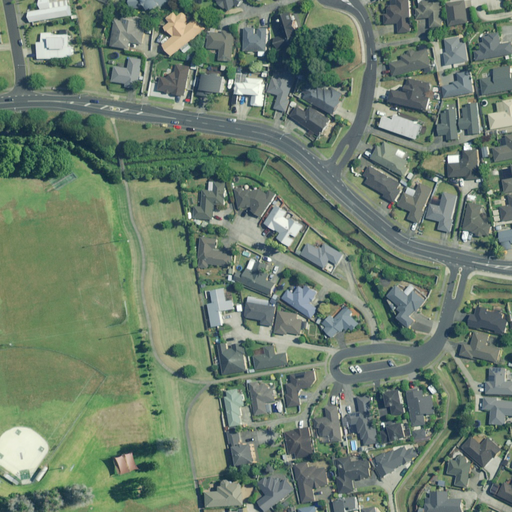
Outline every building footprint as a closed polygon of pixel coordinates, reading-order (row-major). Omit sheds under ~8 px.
[(38,3),(38,7),(42,6),(43,10),(30,12),(31,22),(72,15),(69,0),(58,2),(57,0),(41,0),(41,2),(38,3)] [(131,0),(132,9),(137,9),(157,9),(160,7),(161,8),(171,1),(169,0),(131,0)] [(218,0),(219,1),(218,2),(226,8),(227,7),(231,11),(236,5),(239,7),(244,0),(213,0),(214,0),(213,0),(218,0)] [(385,14),(386,24),(400,23),(400,32),(412,32),(410,0),(397,0),(398,5),(388,5),(388,14),(385,14)] [(444,26),(441,0),(419,0),(421,8),(417,8),(418,19),(431,18),(432,27),(444,26)] [(471,21),(474,20),(470,0),(461,0),(448,3),(452,26),(471,22),(471,21)] [(164,44),(173,56),(183,48),(186,52),(192,47),(188,43),(207,28),(198,16),(190,23),(188,20),(190,19),(184,12),(178,16),(175,12),(168,18),(171,22),(165,27),(168,31),(170,30),(174,36),(164,44)] [(279,48),(302,40),(299,31),(301,30),(297,20),(295,20),(293,13),(280,18),(282,23),(283,22),(288,34),(275,38),(279,48)] [(123,21),(116,20),(112,46),(130,48),(131,42),(144,44),(146,28),(142,28),(144,18),(123,15),(123,21)] [(216,32),(217,28),(211,28),(211,32),(210,32),(209,48),(221,49),(220,60),(233,61),(235,31),(223,30),(223,33),(216,32)] [(260,52),(260,56),(266,56),(266,52),(267,52),(268,28),(259,28),(259,35),(254,34),(254,28),(246,28),(246,34),(245,34),(245,51),(260,52)] [(68,55),(74,55),(74,46),(69,46),(70,34),(68,34),(68,30),(52,30),(52,33),(43,33),(43,43),(39,43),(39,58),(53,59),(53,57),(68,57),(68,55)] [(511,55),(511,42),(502,44),(500,32),(491,34),(491,36),(483,37),(484,42),(481,43),(482,50),(476,51),(478,61),(508,56),(508,59),(511,58),(511,55)] [(446,53),(448,65),(470,61),(466,42),(461,43),(459,37),(446,39),(448,52),(446,53)] [(433,66),(427,44),(420,46),(422,50),(417,52),(414,49),(410,50),(409,54),(402,56),(403,59),(391,63),(395,77),(433,66)] [(143,59),(130,58),(129,68),(116,66),(114,81),(127,83),(127,87),(139,88),(143,59)] [(177,65),(176,71),(168,78),(162,77),(160,90),(167,91),(167,93),(172,94),(172,92),(174,93),(174,94),(186,96),(190,67),(177,65)] [(511,65),(495,69),(496,76),(482,78),(485,95),(511,89),(511,65)] [(288,99),(295,74),(283,70),(282,75),(274,73),(268,92),(279,95),(275,109),(287,112),(290,100),(288,99)] [(469,94),(469,95),(471,95),(471,93),(476,92),(472,71),(458,74),(459,81),(454,82),(455,84),(444,86),(446,98),(469,94)] [(224,93),(226,77),(218,76),(219,73),(211,72),(211,75),(205,74),(204,80),(201,80),(199,95),(210,96),(210,94),(216,94),(216,92),(224,93)] [(264,84),(262,84),(263,82),(264,82),(264,80),(263,80),(263,79),(246,78),(246,73),(236,73),(235,82),(238,82),(238,94),(247,95),(247,94),(253,94),(252,105),(264,106),(264,95),(263,95),(264,84)] [(426,92),(428,93),(432,91),(433,87),(430,83),(410,78),(407,91),(410,92),(410,93),(393,89),(390,101),(428,110),(431,98),(425,97),(426,92)] [(332,91),(328,89),(326,91),(309,82),(301,96),(335,115),(343,102),(340,100),(343,94),(333,88),(332,91)] [(511,125),(511,99),(496,103),(498,112),(490,114),(492,129),(511,125)] [(468,107),(464,108),(465,118),(461,119),(462,130),(470,129),(471,135),(482,134),(478,103),(467,104),(468,107)] [(326,133),(330,126),(328,124),(331,120),(310,106),(307,111),(298,106),(291,116),(321,136),(324,132),(326,133)] [(448,113),(442,113),(444,123),(440,124),(441,135),(448,134),(449,140),(460,139),(457,108),(448,109),(448,113)] [(424,134),(426,129),(423,127),(423,126),(417,124),(418,122),(398,115),(395,121),(385,117),(382,126),(418,139),(421,133),(424,134)] [(508,138),(502,139),(503,146),(495,148),(497,161),(511,158),(511,134),(508,135),(508,138)] [(410,159),(408,154),(386,141),(382,147),(379,146),(373,158),(405,177),(410,168),(406,166),(410,159)] [(480,179),(479,149),(464,150),(464,159),(460,163),(449,163),(450,176),(468,176),(468,179),(480,179)] [(385,196),(396,202),(402,191),(398,189),(402,183),(372,165),(366,176),(370,178),(367,183),(386,194),(385,196)] [(215,205),(226,205),(226,198),(227,199),(228,189),(227,189),(227,182),(215,181),(215,190),(204,189),(203,206),(196,206),(195,218),(214,219),(215,205)] [(410,219),(421,223),(426,212),(424,211),(434,188),(421,183),(418,191),(410,188),(408,193),(406,192),(400,206),(413,212),(410,219)] [(241,208),(253,206),(254,207),(253,210),(263,217),(278,194),(271,190),(269,194),(261,189),(253,190),(253,188),(245,190),(244,187),(237,188),(241,208)] [(440,229),(452,232),(455,220),(453,219),(459,195),(445,192),(442,206),(432,204),(429,218),(442,221),(440,229)] [(511,205),(501,206),(504,221),(511,219),(511,194),(510,195),(511,205)] [(477,235),(485,237),(485,235),(491,236),(493,224),(487,223),(492,220),(486,212),(487,205),(470,202),(465,230),(474,231),(474,233),(478,233),(477,235)] [(298,236),(304,225),(293,218),(291,221),(285,217),(288,212),(278,205),(266,223),(277,230),(277,229),(282,233),(279,238),(292,246),(295,240),(291,237),(294,233),(298,236)] [(511,230),(501,232),(502,242),(511,240),(511,230)] [(230,261),(230,257),(228,257),(229,254),(214,252),(215,248),(218,248),(219,238),(203,237),(200,267),(209,268),(210,264),(228,266),(228,261),(230,261)] [(299,249),(296,252),(301,255),(302,254),(326,268),(331,259),(339,264),(345,254),(328,243),(324,248),(322,246),(320,248),(310,242),(304,252),(299,249)] [(258,262),(252,260),(246,273),(240,271),(236,279),(272,295),(278,283),(269,279),(271,275),(265,272),(269,264),(259,260),(258,262)] [(305,289),(301,286),(295,293),(289,289),(283,297),(312,318),(319,308),(312,303),(317,297),(315,296),(319,292),(308,284),(305,289)] [(413,316),(419,309),(420,310),(428,300),(415,290),(411,295),(398,285),(390,296),(402,306),(400,309),(403,312),(399,317),(412,327),(418,320),(413,316)] [(222,311),(236,308),(234,300),(228,301),(226,289),(214,291),(216,302),(209,303),(213,326),(224,324),(222,311)] [(246,304),(245,310),(247,310),(246,315),(248,317),(260,320),(262,322),(262,324),(275,326),(278,306),(248,301),(248,304),(246,304)] [(332,316),(325,323),(328,327),(325,329),(333,338),(341,330),(342,331),(346,328),(349,331),(351,328),(354,330),(361,324),(352,315),(355,311),(349,306),(336,319),(332,316)] [(498,332),(506,334),(510,319),(505,318),(506,315),(490,311),(490,309),(479,307),(477,315),(473,314),(470,326),(483,329),(483,327),(498,330),(498,332)] [(308,328),(309,321),(304,321),(304,319),(299,318),(300,313),(280,310),(277,333),(289,334),(289,332),(302,334),(303,328),(308,328)] [(475,356),(499,361),(501,353),(497,352),(498,347),(488,345),(490,336),(476,332),(473,345),(465,343),(462,355),(474,358),(475,356)] [(248,355),(247,347),(244,347),(243,343),(234,345),(234,349),(229,350),(228,343),(219,344),(224,374),(248,371),(245,355),(248,355)] [(276,345),(266,347),(267,354),(255,356),(257,369),(290,364),(288,352),(278,354),(276,345)] [(511,372),(507,373),(507,368),(492,367),(492,382),(489,381),(488,393),(511,394),(511,372)] [(301,393),(304,389),(312,388),(318,380),(316,371),(292,374),(292,377),(288,378),(289,383),(288,384),(290,394),(288,394),(290,407),(302,405),(301,393)] [(270,387),(266,384),(260,385),(259,382),(251,383),(256,415),(268,413),(267,403),(276,401),(274,388),(271,389),(270,387)] [(246,406),(244,394),(241,395),(240,389),(228,391),(229,396),(226,397),(231,427),(243,425),(242,416),(243,415),(242,407),(246,406)] [(394,416),(406,413),(405,404),(406,404),(406,401),(403,389),(387,392),(390,407),(392,407),(394,416)] [(426,397),(425,389),(409,392),(415,427),(427,425),(426,415),(437,414),(434,395),(426,397)] [(349,423),(350,423),(351,433),(360,432),(360,433),(361,433),(362,440),(366,439),(367,445),(380,443),(372,394),(359,397),(361,411),(351,413),(351,414),(350,415),(349,416),(349,417),(348,417),(348,418),(348,419),(348,420),(348,421),(349,421),(349,422),(349,423)] [(502,398),(486,397),(485,409),(492,409),(491,424),(507,425),(507,415),(511,415),(511,401),(502,401),(502,398)] [(320,433),(323,436),(324,442),(335,441),(343,440),(340,405),(327,407),(328,417),(315,418),(316,429),(320,428),(320,433)] [(411,437),(407,422),(392,426),(393,428),(383,431),(386,443),(411,437)] [(315,455),(311,427),(296,429),(296,430),(286,432),(289,455),(297,454),(297,457),(315,455)] [(415,430),(417,439),(428,437),(426,428),(415,430)] [(243,444),(242,434),(237,435),(236,430),(230,431),(232,443),(236,443),(240,465),(258,462),(255,444),(249,445),(248,443),(243,444)] [(496,458),(503,450),(490,437),(483,445),(474,436),(464,447),(485,468),(495,458),(496,458)] [(381,465),(376,467),(382,478),(397,471),(396,468),(405,464),(406,467),(416,462),(414,459),(420,457),(415,445),(406,450),(405,447),(399,450),(398,447),(390,451),(389,449),(376,456),(381,465)] [(469,463),(469,459),(466,456),(462,455),(459,458),(458,461),(451,460),(449,473),(459,475),(457,485),(469,487),(473,463),(469,463)] [(368,467),(372,466),(371,461),(368,462),(367,460),(352,462),(352,457),(339,458),(340,465),(341,465),(342,477),(339,477),(341,493),(356,491),(355,479),(361,478),(361,480),(367,479),(367,478),(372,477),(371,471),(369,471),(368,467)] [(300,480),(303,503),(316,501),(314,488),(316,487),(316,488),(322,488),(321,486),(330,485),(327,468),(319,469),(318,466),(310,467),(309,462),(295,464),(298,480),(300,480)] [(39,481),(47,468),(44,466),(36,479),(39,481)] [(4,472),(0,476),(15,487),(18,482),(4,472)] [(259,501),(267,511),(272,507),(273,508),(296,489),(286,478),(282,482),(279,479),(277,481),(273,476),(269,480),(267,477),(258,484),(267,495),(259,501)] [(227,481),(225,479),(221,480),(219,482),(219,487),(216,487),(216,491),(204,492),(204,507),(242,506),(241,493),(240,493),(239,482),(228,483),(227,481)] [(511,484),(506,481),(499,494),(511,501),(511,484)] [(464,511),(465,499),(449,498),(449,492),(433,492),(433,498),(427,498),(427,508),(421,508),(420,511),(464,511)] [(348,511),(348,509),(347,499),(335,501),(336,511),(348,511)]
